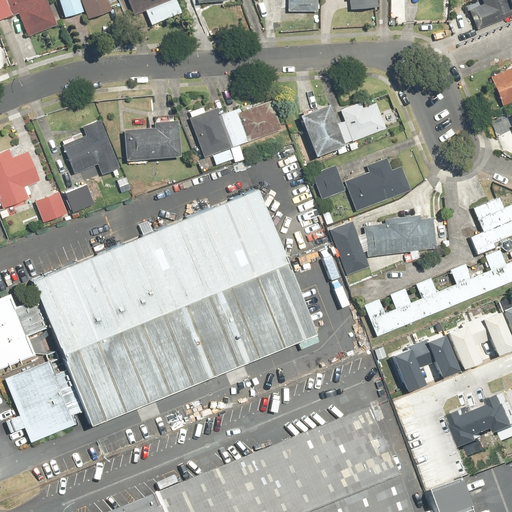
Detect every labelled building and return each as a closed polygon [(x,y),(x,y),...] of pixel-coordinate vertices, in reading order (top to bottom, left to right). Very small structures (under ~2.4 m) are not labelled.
[(0,0),(0,20),(17,13),(27,37),(56,24),(45,0),(0,0)] [(57,0),(64,17),(83,10),(86,18),(110,9),(106,0),(57,0)] [(149,25),(179,13),(173,0),(125,0),(132,16),(144,11),(149,25)] [(315,0),(285,0),(285,11),(315,12),(315,0)] [(347,0),(347,9),(374,9),(374,0),(343,0),(347,0)] [(511,0),(478,0),(480,3),(466,9),(475,29),(497,19),(495,16),(506,11),(505,9),(511,5),(511,0)] [(467,63),(470,72),(509,56),(505,47),(467,63)] [(511,66),(489,76),(501,106),(511,101),(511,66)] [(237,146),(281,129),(270,101),(240,112),(238,108),(218,115),(215,108),(203,112),(202,107),(186,113),(203,158),(210,155),(214,165),(232,159),(228,149),(230,148),(232,155),(239,153),(237,146)] [(360,102),(338,110),(342,121),(334,124),(326,103),(297,114),(312,156),(334,148),(337,155),(356,148),(353,141),(384,129),(374,101),(361,106),(360,102)] [(152,127),(121,130),(123,160),(177,157),(175,119),(151,121),(152,127)] [(84,135),(60,144),(72,174),(96,165),(100,175),(117,168),(99,120),(81,126),(84,135)] [(8,150),(0,152),(0,206),(1,208),(28,197),(28,196),(31,194),(27,185),(38,180),(26,151),(11,157),(8,150)] [(366,172),(343,182),(355,213),(410,190),(400,165),(390,169),(384,156),(363,165),(366,172)] [(334,164),(310,173),(320,200),(343,191),(334,164)] [(84,183),(63,192),(71,212),(92,204),(84,183)] [(280,248),(255,187),(30,279),(37,297),(49,325),(67,369),(83,408),(88,422),(314,330),(280,248)] [(57,191),(32,201),(41,223),(65,214),(57,191)] [(495,196),(469,207),(480,230),(467,236),(476,256),(494,247),(492,243),(511,233),(511,202),(501,208),(495,196)] [(418,251),(433,250),(430,218),(363,226),(367,257),(400,253),(401,263),(419,261),(418,251)] [(352,221),(328,229),(344,275),(367,267),(352,221)] [(392,309),(383,313),(377,297),(361,303),(374,336),(511,280),(511,259),(503,263),(497,249),(481,255),(487,270),(469,277),(463,263),(446,269),(452,284),(435,291),(429,276),(412,283),(418,298),(408,302),(403,287),(386,294),(392,309)] [(12,307),(7,296),(0,298),(0,365),(31,353),(24,335),(49,325),(37,297),(12,307)] [(511,301),(502,306),(511,332),(511,301)] [(494,351),(511,344),(497,308),(482,314),(481,312),(458,321),(460,324),(447,329),(461,363),(477,356),(471,342),(488,335),(494,351)] [(440,372),(458,365),(444,329),(428,336),(427,333),(405,342),(406,345),(393,350),(407,384),(423,378),(417,363),(434,356),(440,372)] [(54,374),(49,360),(3,379),(29,442),(75,423),(71,413),(83,408),(67,369),(54,374)] [(469,403),(454,410),(458,418),(456,419),(466,442),(484,434),(482,429),(499,421),(501,426),(511,421),(511,400),(510,397),(508,398),(504,389),(493,394),(495,398),(471,408),(469,403)] [(103,511),(408,511),(365,406),(103,511)] [(430,511),(469,511),(467,505),(459,484),(425,497),(430,511)]
